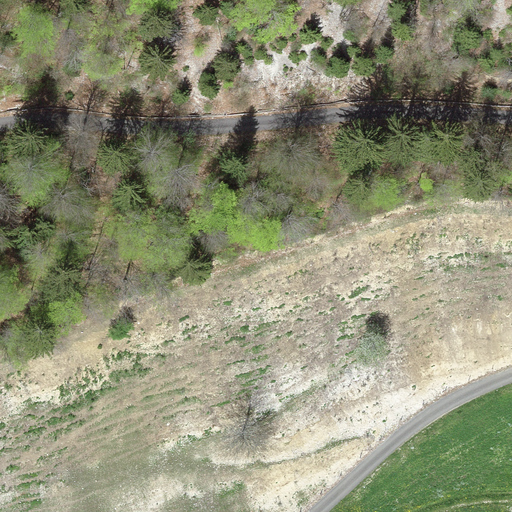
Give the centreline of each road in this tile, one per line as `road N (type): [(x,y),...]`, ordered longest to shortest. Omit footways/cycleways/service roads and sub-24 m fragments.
road 1 (unclassified): [(511,118),(389,111),(224,127),(0,127)]
road 2 (unclassified): [(315,511),(403,430),(511,373)]
